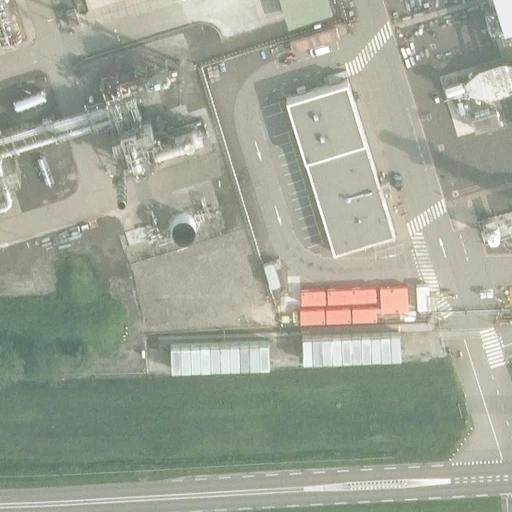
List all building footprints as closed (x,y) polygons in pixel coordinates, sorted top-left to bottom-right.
[(449,106),(465,101),(455,71),(439,76),(449,106)] [(346,79),(286,98),(332,249),(392,230),(346,79)] [(195,118),(125,140),(136,177),(207,156),(195,118)] [(0,212),(14,208),(0,158),(0,212)] [(480,242),(511,230),(511,204),(472,218),(480,242)] [(195,242),(195,236),(194,231),(192,227),(188,223),(183,221),(178,220),(173,221),(168,224),(165,228),(162,232),(162,238),(163,243),(165,247),(169,251),(174,253),(179,254),(184,253),(189,250),(193,246),(195,242)]
